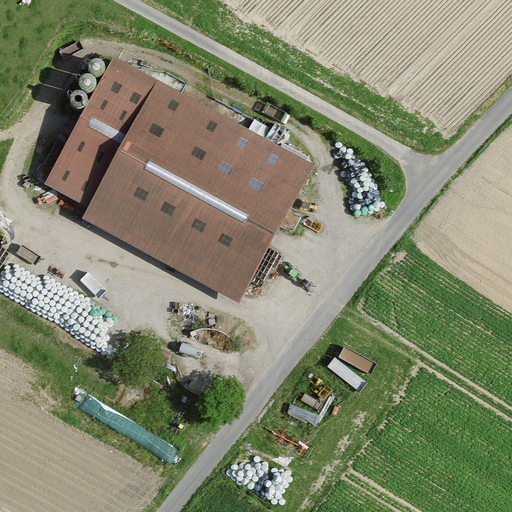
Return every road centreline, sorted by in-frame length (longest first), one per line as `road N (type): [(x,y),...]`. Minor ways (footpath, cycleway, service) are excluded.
road 1 (unclassified): [(168,511),(439,178)]
road 2 (residential): [(439,178),(113,0)]
